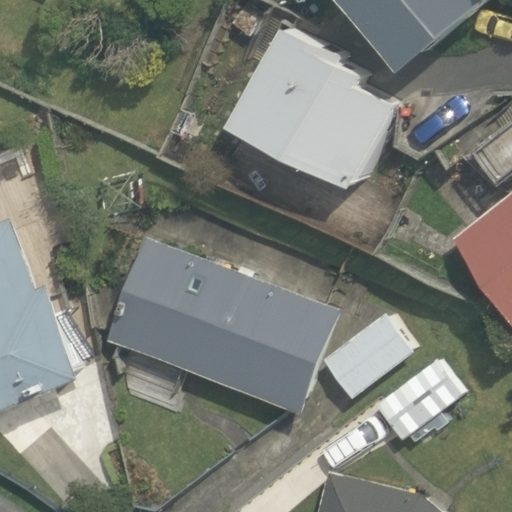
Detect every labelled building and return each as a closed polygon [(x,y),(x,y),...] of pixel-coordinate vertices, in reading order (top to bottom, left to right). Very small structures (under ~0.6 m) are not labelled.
[(362,0),(415,60),(488,0),(362,0)] [(237,22),(258,35),(268,19),(247,6),(237,22)] [(351,51),(291,23),(240,117),(362,179),(406,100),(366,81),(372,70),(347,58),(351,51)] [(492,152),(511,174),(511,116),(476,70),(397,131),(421,162),(440,147),(462,175),(492,152)] [(511,297),(511,194),(462,232),(511,297)] [(0,408),(92,368),(55,280),(44,284),(17,215),(0,222),(0,408)] [(350,305),(154,233),(115,335),(312,409),(350,305)] [(422,348),(392,310),(333,356),(360,394),(422,348)] [(471,392),(444,357),(383,401),(409,436),(471,392)] [(456,511),(430,491),(335,467),(324,511),(456,511)]
